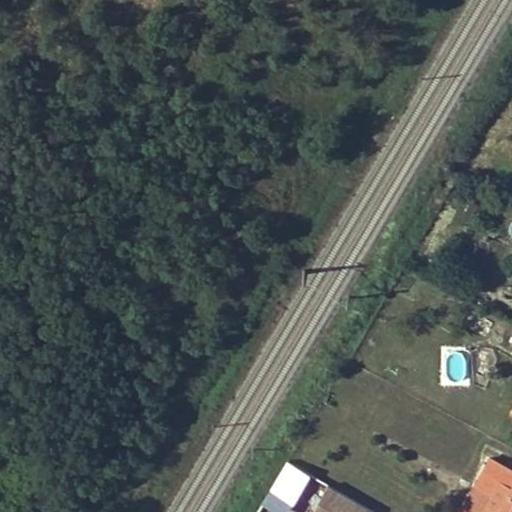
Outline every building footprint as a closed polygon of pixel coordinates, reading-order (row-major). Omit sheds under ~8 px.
[(484,205),(473,199),(465,214),(477,220),(484,205)] [(487,335),(496,319),(482,312),(474,328),(487,335)] [(511,511),(511,468),(491,457),(463,510),(467,511),(511,511)] [(286,458),(262,502),(280,511),(288,511),(311,472),(286,458)] [(381,511),(341,489),(327,511),(381,511)]
